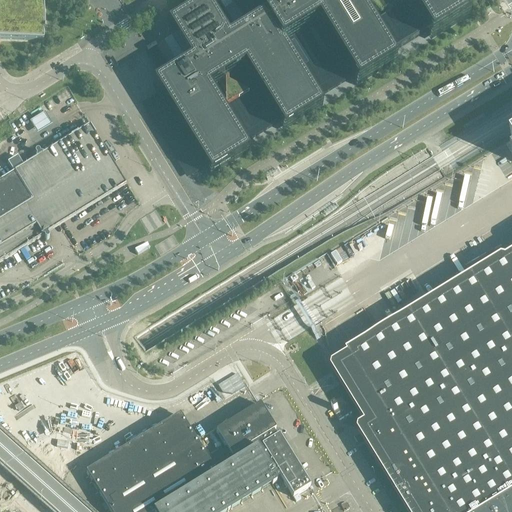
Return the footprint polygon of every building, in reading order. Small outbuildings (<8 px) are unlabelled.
[(0,0),(0,39),(43,42),(43,5),(42,0),(0,0)] [(469,18),(458,0),(252,0),(263,17),(228,38),(206,1),(167,26),(189,62),(152,85),(158,94),(141,105),(187,179),(204,169),(210,177),(283,132),(322,108),(469,18)] [(34,126),(37,131),(48,124),(45,119),(34,126)] [(0,263),(126,186),(89,126),(23,167),(17,158),(7,164),(13,173),(0,181),(0,263)] [(511,511),(511,255),(506,259),(502,258),(347,354),(348,356),(336,364),(332,366),(332,370),(365,425),(359,428),(358,432),(407,511),(511,511)] [(339,421),(343,419),(353,413),(347,405),(338,410),(336,406),(332,408),(335,412),(334,413),(339,421)] [(179,417),(86,474),(109,511),(229,511),(276,483),(275,480),(280,477),(288,491),(293,498),(310,487),(293,460),(283,444),(279,436),(276,438),(273,433),(276,431),(260,406),(216,432),(227,450),(208,461),(180,416),(179,417)]
